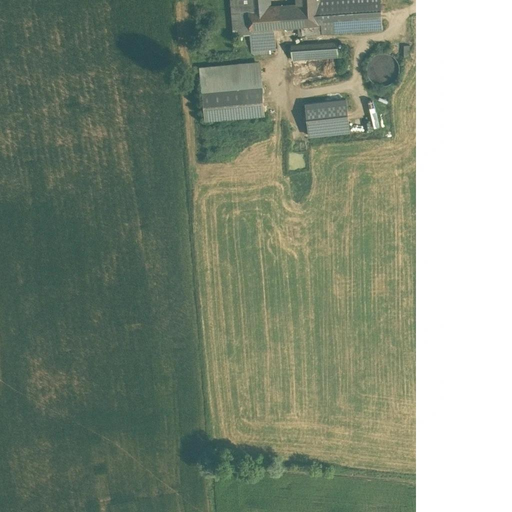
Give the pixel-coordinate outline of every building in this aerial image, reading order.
[(322,33),(319,0),(296,0),(297,3),(281,4),(281,6),(271,7),(270,0),(231,0),(235,34),(251,32),(252,50),(276,48),(276,39),(275,39),(274,28),(311,25),(312,34),(322,33)] [(319,0),(322,33),(382,29),(380,0),(319,0)] [(293,60),(339,56),(338,41),(300,45),(300,44),(292,44),(293,60)] [(370,59),(368,64),(367,70),(368,75),(371,80),(376,83),(381,85),(387,85),(392,83),(396,79),(399,74),(400,68),(398,63),(395,58),(391,54),(385,53),(380,53),(375,55),(370,59)] [(201,68),(203,90),(263,85),(261,63),(201,68)] [(263,85),(203,90),(206,120),(265,114),(263,85)] [(306,103),(310,135),(350,131),(346,99),(306,103)]
